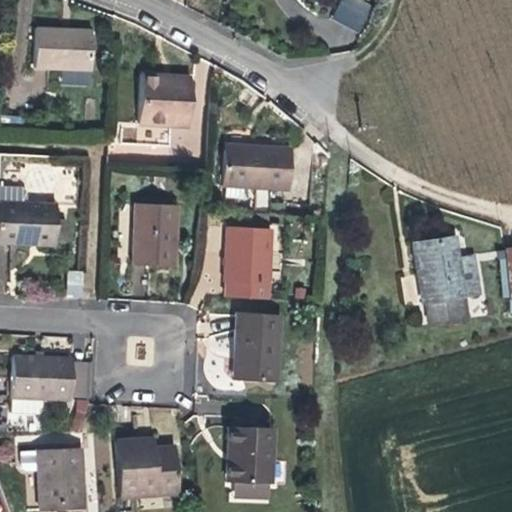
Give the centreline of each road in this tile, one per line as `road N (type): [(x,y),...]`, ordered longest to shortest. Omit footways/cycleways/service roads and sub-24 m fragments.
road 1 (track): [(332,511),(323,368),(331,129)]
road 2 (track): [(511,216),(399,178),(331,129)]
road 3 (residential): [(97,324),(158,331),(168,347),(165,366),(139,380),(118,369),(109,332)]
road 4 (residential): [(123,0),(286,82)]
